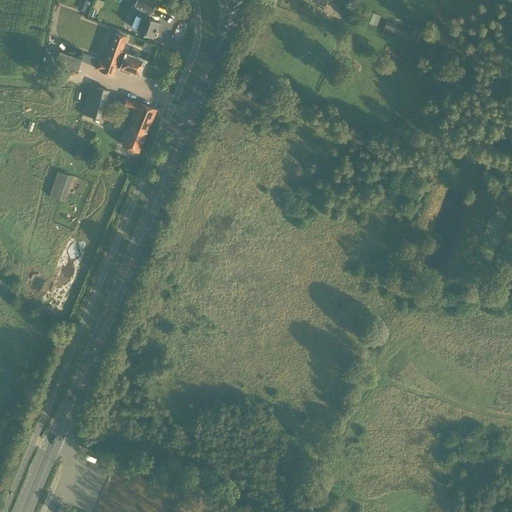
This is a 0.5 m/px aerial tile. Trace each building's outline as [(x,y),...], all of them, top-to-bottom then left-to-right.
[(139,15),(143,17),(137,32),(153,38),(159,22),(149,19),(152,11),(153,12),(156,3),(148,0),(136,0),(135,4),(135,5),(134,8),(141,11),(139,15)] [(369,22),(377,25),(380,16),(373,13),(369,22)] [(411,32),(386,22),(383,30),(420,45),(426,30),(414,25),(411,32)] [(127,56),(121,53),(126,38),(115,34),(105,62),(98,60),(95,69),(113,76),(116,66),(122,68),(122,69),(138,74),(143,61),(127,56)] [(150,46),(147,52),(153,54),(155,48),(150,46)] [(56,64),(78,72),(81,62),(82,59),(60,52),(56,64)] [(82,59),(81,62),(94,66),(96,62),(83,57),(82,59)] [(82,114),(102,120),(110,91),(90,86),(82,114)] [(126,131),(128,132),(123,145),(139,152),(156,110),(138,102),(138,103),(126,98),(122,107),(133,112),(126,131)] [(103,119),(115,123),(117,115),(106,111),(103,119)] [(55,199),(65,202),(72,177),(63,174),(55,199)]
